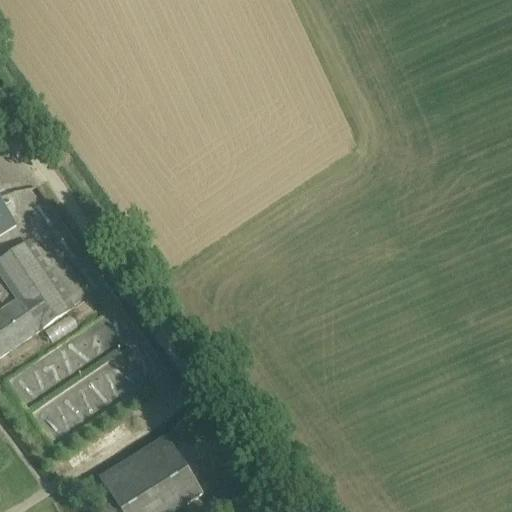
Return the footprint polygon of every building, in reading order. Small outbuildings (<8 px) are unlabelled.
[(0,238),(17,228),(0,200),(0,238)] [(0,360),(58,321),(74,310),(29,243),(0,263),(0,275),(18,302),(0,314),(0,360)] [(124,376),(115,381),(122,392),(145,377),(129,352),(114,361),(124,376)] [(39,411),(48,433),(77,422),(72,408),(64,411),(61,403),(39,411)] [(119,511),(178,511),(187,507),(204,496),(167,439),(150,450),(100,481),(119,511)] [(20,462),(2,475),(14,493),(33,479),(20,462)]
